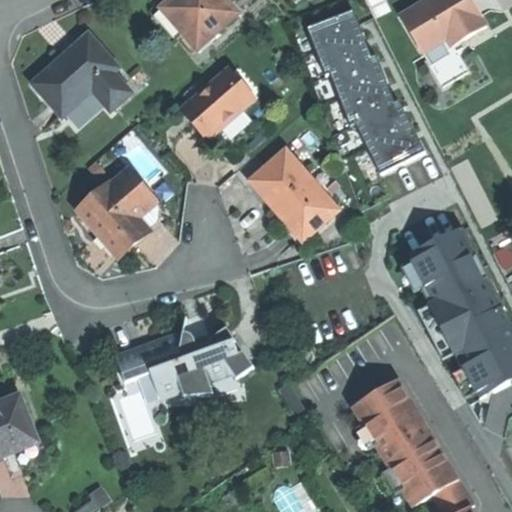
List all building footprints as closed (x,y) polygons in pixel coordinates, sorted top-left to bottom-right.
[(198,48),(239,12),(228,0),(170,0),(157,12),(178,36),(183,31),(198,48)] [(456,45),(489,25),(484,17),(485,16),(475,0),(428,0),(426,2),(403,16),(425,52),(449,38),(454,46),(456,45)] [(355,9),(309,28),(327,74),(331,72),(352,125),(357,123),(382,173),(426,151),(401,99),(396,101),(378,54),(373,56),(355,9)] [(110,110),(131,93),(113,72),(118,67),(90,34),(60,60),(34,82),(63,116),(93,90),(110,110)] [(449,38),(425,52),(433,65),(458,49),(456,45),(454,46),(449,38)] [(229,120),(251,100),(227,74),(187,110),(211,136),(229,120)] [(250,183),(277,212),(279,210),(289,221),(287,223),(303,241),(338,210),(285,151),(250,183)] [(111,187),(147,228),(160,217),(160,206),(129,170),(111,187)] [(150,231),(147,228),(111,187),(110,186),(80,213),(119,258),(136,243),(150,231)] [(279,210),(277,212),(282,217),(287,223),(289,221),(279,210)] [(465,227),(410,255),(426,286),(422,288),(463,370),(466,368),(481,398),(511,382),(511,322),(511,323),(504,309),(506,308),(465,227)] [(504,271),(511,266),(511,244),(495,254),(504,271)] [(227,329),(210,341),(211,343),(198,347),(194,338),(192,335),(190,334),(188,333),(185,333),(188,318),(187,319),(184,333),(159,342),(160,345),(137,353),(136,350),(116,357),(125,383),(151,373),(160,400),(182,392),(184,397),(214,395),(210,382),(232,374),(237,380),(254,368),(227,329)] [(160,345),(159,342),(146,347),(136,350),(137,353),(160,345)] [(414,507),(433,495),(460,479),(433,434),(431,435),(428,430),(424,424),(426,423),(400,380),(354,407),(364,423),(364,424),(366,423),(378,443),(376,444),(377,445),(391,468),(391,469),(393,468),(405,487),(403,488),(403,489),(414,507)] [(301,420),(309,415),(290,386),(282,391),(301,420)] [(0,404),(0,457),(15,452),(38,442),(19,396),(0,404)] [(364,424),(364,423),(356,428),(369,450),(377,445),(376,444),(378,443),(366,423),(364,424)] [(290,453),(273,454),(274,468),(291,467),(290,453)] [(391,469),(391,468),(383,473),(395,494),(403,489),(403,488),(405,487),(393,468),(391,469)] [(442,511),(462,511),(471,507),(475,504),(460,479),(433,495),(442,511)] [(90,496),(93,500),(100,510),(112,502),(102,488),(90,496)] [(97,511),(100,510),(93,500),(74,511),(97,511)]
